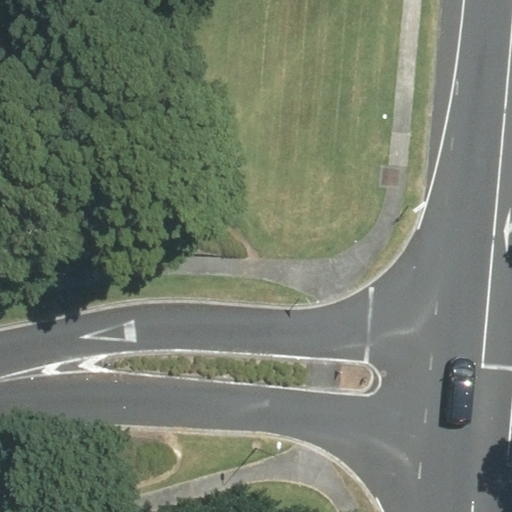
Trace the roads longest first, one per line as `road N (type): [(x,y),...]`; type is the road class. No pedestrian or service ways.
road 1 (residential): [(0,380),(101,364),(481,387)]
road 2 (secondary): [(481,387),(511,29)]
road 3 (secondary): [(471,511),(481,387)]
